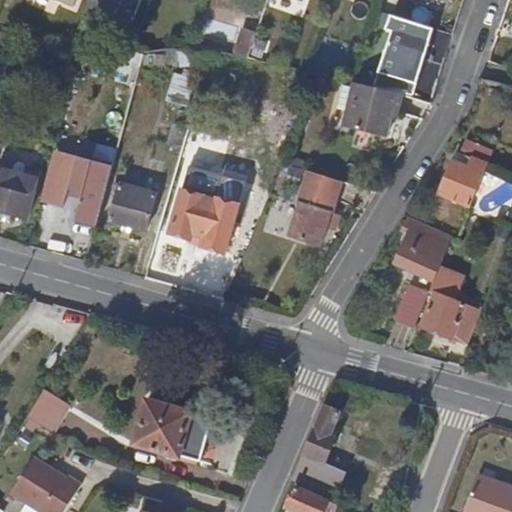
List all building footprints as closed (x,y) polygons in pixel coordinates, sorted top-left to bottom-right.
[(146,0),(92,0),(87,14),(134,33),(146,0)] [(373,51),(366,68),(378,73),(386,57),(373,51)] [(334,83),(322,80),(317,92),(331,95),(334,83)] [(353,87),(334,83),(331,95),(350,99),(353,87)] [(404,96),(356,85),(345,127),(388,138),(392,120),(394,112),(399,112),(404,96)] [(185,146),(191,127),(178,123),(172,141),(185,146)] [(492,164),(497,151),(473,141),(466,156),(478,161),(475,168),(458,161),(442,196),(473,208),(492,164)] [(73,155),(57,150),(44,195),(62,200),(73,155)] [(317,152),(311,171),(341,181),(343,175),(327,170),(329,165),(332,166),(334,157),(317,152)] [(478,161),(466,156),(461,153),(458,161),(475,168),(478,161)] [(0,170),(0,209),(27,217),(33,194),(29,193),(30,187),(23,185),(21,191),(10,188),(13,174),(0,170)] [(341,181),(311,171),(291,235),(322,244),(341,181)] [(368,180),(363,189),(374,192),(381,181),(378,179),(375,183),(368,180)] [(119,182),(108,219),(122,223),(133,226),(145,230),(155,194),(119,182)] [(374,192),(363,189),(356,199),(367,205),(374,192)] [(184,190),(171,231),(192,238),(193,235),(207,240),(208,236),(224,242),(234,208),(218,203),(218,201),(184,190)] [(450,235),(409,218),(403,228),(410,232),(396,264),(430,279),(450,235)] [(133,226),(122,223),(120,229),(132,233),(133,226)] [(432,294),(431,297),(436,300),(425,326),(470,345),(482,317),(470,312),(458,306),(468,281),(442,271),(434,290),(432,294)] [(431,297),(432,294),(415,287),(401,319),(418,327),(431,297)] [(472,307),(470,312),(482,317),(484,312),(472,307)] [(19,425),(29,431),(33,424),(41,429),(47,418),(52,421),(60,407),(56,405),(59,399),(43,389),(19,425)] [(132,442),(197,462),(211,418),(145,398),(132,442)] [(322,405),(290,479),(315,491),(323,473),(317,471),(321,462),(324,463),(334,437),(329,435),(339,412),(322,405)] [(33,454),(10,491),(42,511),(62,511),(80,482),(67,473),(65,475),(33,454)] [(511,511),(511,484),(479,472),(463,511),(511,511)] [(295,488),(285,508),(293,511),(327,511),(332,504),(295,488)] [(142,496),(139,510),(146,511),(183,511),(185,507),(142,496)]
